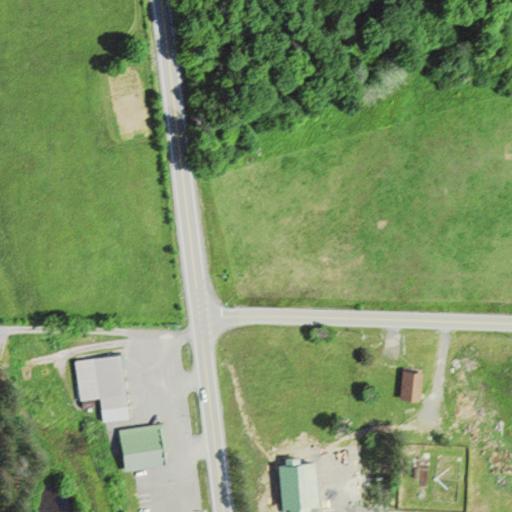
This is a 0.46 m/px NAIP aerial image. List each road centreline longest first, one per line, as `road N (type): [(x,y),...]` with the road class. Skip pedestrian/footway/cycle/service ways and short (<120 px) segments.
road 1 (secondary): [(222,511),(160,0)]
road 2 (residential): [(511,323),(199,316)]
road 3 (track): [(0,327),(200,333)]
